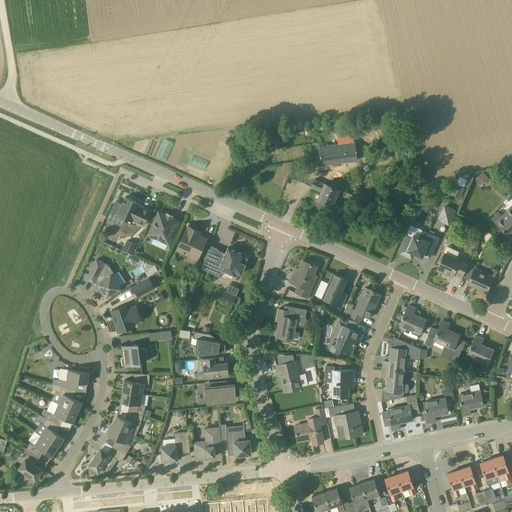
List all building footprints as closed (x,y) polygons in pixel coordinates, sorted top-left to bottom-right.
[(357,160),(355,146),(370,144),(369,135),(350,138),(351,142),(319,147),(322,165),(357,160)] [(276,172),(287,176),(294,160),(279,164),(276,172)] [(484,172),(475,179),(480,186),(489,178),(484,172)] [(325,184),(325,185),(314,181),(312,187),(322,191),(318,200),(332,205),(337,194),(339,190),(325,184)] [(452,195),(460,199),(465,188),(456,184),(452,195)] [(349,207),(353,195),(346,192),(346,193),(345,193),(342,200),(343,201),(349,207)] [(140,204),(125,197),(122,204),(115,201),(107,218),(114,222),(117,215),(132,221),(133,219),(136,220),(136,221),(144,225),(151,211),(142,207),(139,206),(140,204)] [(454,211),(444,206),(439,219),(449,224),(454,211)] [(511,206),(503,216),(498,211),(491,218),(496,223),(508,234),(511,229),(511,206)] [(159,212),(149,235),(169,244),(179,221),(172,218),(159,212)] [(201,232),(188,226),(177,250),(188,255),(197,259),(207,238),(200,234),(201,232)] [(438,238),(411,226),(399,252),(408,256),(410,251),(422,257),(423,255),(429,257),(438,238)] [(488,244),(494,241),(490,233),(483,237),(488,244)] [(136,244),(126,240),(123,249),(132,253),(136,244)] [(230,248),(229,247),(226,253),(217,249),(213,259),(206,256),(202,268),(221,278),(224,271),(226,267),(236,272),(241,274),(245,264),(240,262),(244,254),(236,251),(236,248),(232,246),(230,248)] [(471,258),(459,252),(447,246),(437,269),(452,277),(454,273),(462,277),(468,262),(469,261),(471,258)] [(108,265),(96,259),(86,279),(94,283),(95,282),(100,291),(102,289),(106,297),(120,288),(111,275),(114,273),(108,265)] [(308,287),(317,266),(303,260),(297,273),(294,271),(289,282),(298,286),(296,292),(307,297),(311,289),(308,287)] [(492,277),(482,272),(475,269),(476,266),(468,262),(462,277),(469,280),(468,284),(486,292),(492,277)] [(147,276),(158,271),(155,265),(144,271),(147,276)] [(346,279),(334,274),(329,285),(323,299),(342,307),(347,294),(341,292),(346,279)] [(154,288),(149,278),(133,287),(138,296),(154,288)] [(322,298),(328,282),(322,279),(315,295),(322,298)] [(226,292),(223,301),(232,305),(235,297),(235,296),(238,289),(230,285),(226,292)] [(380,294),(365,287),(360,298),(355,310),(352,308),(351,309),(346,307),(343,313),(361,322),(364,315),(370,318),(380,294)] [(141,320),(141,319),(136,306),(129,308),(127,305),(111,310),(119,332),(135,326),(134,323),(141,320)] [(296,319),(305,321),(307,309),(285,305),(284,310),(278,309),(277,317),(280,317),(277,336),(293,339),(296,319)] [(419,333),(426,320),(413,314),(415,308),(408,305),(400,325),(419,333)] [(309,322),(316,323),(318,314),(311,313),(309,322)] [(225,315),(222,323),(229,326),(232,318),(225,315)] [(431,346),(434,340),(445,345),(440,356),(456,363),(465,341),(458,338),(459,335),(446,329),(449,323),(442,320),(437,331),(430,328),(424,343),(431,346)] [(362,334),(360,333),(344,326),(335,346),(332,344),(329,351),(339,355),(342,349),(351,353),(354,345),(356,346),(358,341),(359,342),(362,334)] [(171,330),(149,333),(150,341),(172,338),(171,330)] [(225,344),(220,343),(220,342),(210,340),(211,334),(194,331),(193,335),(193,337),(195,338),(197,339),(195,348),(196,350),(196,352),(197,353),(199,354),(201,355),(226,352),(225,344)] [(487,363),(493,350),(481,344),(483,338),(476,335),(471,346),(467,355),(487,363)] [(405,358),(420,359),(420,358),(421,349),(394,337),(396,338),(395,348),(391,347),(390,361),(383,361),(382,368),(404,371),(405,358)] [(145,359),(148,355),(147,351),(144,348),(139,349),(138,344),(122,346),(122,344),(121,344),(123,357),(121,358),(122,365),(124,365),(124,368),(125,368),(124,366),(141,364),(140,359),(145,359)] [(229,366),(227,364),(227,362),(221,363),(221,357),(224,357),(224,356),(201,359),(202,370),(204,370),(205,378),(228,376),(228,374),(230,372),(229,366)] [(314,367),(313,360),(301,362),(303,369),(308,368),(314,367)] [(302,388),(302,387),(295,361),(276,365),(278,372),(280,372),(284,391),(296,389),(302,388)] [(68,369),(67,380),(53,379),(53,384),(60,386),(76,390),(77,385),(75,384),(76,382),(87,383),(86,383),(87,384),(89,368),(88,368),(88,369),(80,367),(80,371),(68,369)] [(388,376),(386,391),(393,391),(392,399),(403,397),(403,392),(406,393),(408,391),(409,386),(407,384),(403,384),(404,371),(382,368),(382,370),(382,376),(388,376)] [(348,383),(352,383),(352,370),(340,371),(333,371),(333,383),(327,383),(327,396),(333,396),(333,397),(348,397),(348,383)] [(123,386),(122,391),(143,394),(144,385),(144,383),(149,384),(149,377),(150,374),(134,374),(136,374),(136,377),(135,382),(125,380),(124,380),(123,386)] [(460,378),(451,380),(453,390),(462,388),(460,378)] [(59,404),(77,412),(82,402),(82,401),(81,402),(72,397),(74,390),(76,391),(76,390),(60,386),(53,384),(51,389),(59,392),(63,394),(59,404)] [(217,405),(226,405),(226,404),(225,400),(234,399),(233,387),(226,388),(226,386),(227,386),(227,385),(207,387),(209,402),(217,401),(217,405)] [(445,399),(452,397),(451,389),(444,391),(445,398),(445,399)] [(483,406),(480,390),(479,391),(471,393),(459,395),(461,404),(463,416),(471,414),(469,408),(483,406)] [(121,402),(130,404),(128,411),(143,416),(146,406),(141,405),(143,394),(122,391),(121,402)] [(420,413),(416,395),(412,395),(406,397),(408,405),(400,407),(388,409),(388,410),(382,412),(385,427),(391,425),(392,430),(400,429),(399,422),(413,420),(412,414),(420,413)] [(446,401),(445,399),(445,398),(423,402),(425,411),(428,423),(435,421),(434,416),(448,413),(446,401)] [(324,401),(325,408),(334,407),(333,400),(324,401)] [(73,422),(77,412),(59,404),(54,414),(50,412),(46,418),(60,426),(64,418),(72,422),(73,422)] [(345,412),(343,405),(334,407),(325,408),(326,417),(334,416),(336,425),(338,439),(347,437),(362,434),(358,410),(355,411),(345,412)] [(324,407),(315,409),(316,417),(308,419),(309,423),(295,426),(298,441),(312,438),(313,444),(323,442),(320,425),(327,424),(326,417),(325,408),(324,407)] [(118,415),(117,415),(112,425),(131,433),(136,436),(140,425),(143,416),(128,411),(125,419),(118,415)] [(47,427),(41,436),(58,447),(64,438),(64,437),(64,438),(56,433),(60,426),(46,418),(43,424),(47,427)] [(220,427),(220,434),(226,434),(227,440),(229,455),(235,454),(235,456),(251,454),(249,440),(245,440),(244,422),(243,422),(244,430),(234,431),(233,426),(229,426),(226,427),(226,424),(225,424),(219,425),(220,427)] [(112,446),(126,454),(131,445),(127,443),(131,433),(112,425),(108,436),(109,436),(117,439),(112,446)] [(222,449),(221,440),(220,434),(220,427),(205,429),(206,441),(198,442),(198,449),(195,449),(196,460),(209,459),(209,457),(215,456),(215,450),(222,449)] [(188,432),(174,433),(175,439),(176,445),(164,446),(161,446),(163,461),(178,460),(177,454),(190,453),(188,432)] [(41,436),(35,445),(31,442),(26,449),(39,458),(40,457),(38,456),(42,450),(51,456),(51,457),(58,447),(41,436)] [(109,470),(110,470),(117,460),(121,462),(126,454),(112,446),(108,453),(101,448),(87,467),(88,468),(89,467),(90,468),(90,475),(100,474),(98,474),(98,472),(103,465),(109,470)] [(39,458),(26,449),(18,461),(22,464),(19,468),(25,472),(18,481),(18,484),(32,483),(33,483),(32,483),(33,484),(42,470),(34,465),(39,458)] [(492,459),(499,482),(506,480),(511,478),(507,466),(503,455),(492,459)] [(144,456),(141,462),(147,465),(149,459),(144,456)] [(492,459),(480,463),(484,474),(487,486),(499,482),(492,459)] [(478,489),(472,470),(470,466),(459,470),(464,485),(470,483),(473,490),(478,489)] [(459,470),(447,473),(447,474),(455,497),(460,495),(457,487),(464,485),(459,470)] [(408,471),(401,473),(397,474),(402,490),(408,487),(411,495),(416,493),(408,471)] [(397,474),(385,478),(393,502),(397,500),(394,492),(402,490),(397,474)] [(363,482),(368,498),(379,494),(378,490),(374,479),(363,482)] [(363,482),(356,485),(349,487),(353,498),(354,503),(355,502),(356,507),(350,508),(351,511),(357,511),(370,507),(367,498),(368,498),(363,482)] [(342,503),(337,488),(325,492),(330,507),(337,505),(338,511),(340,511),(344,511),(351,511),(350,508),(348,501),(342,503)] [(499,496),(495,498),(492,488),(484,491),(488,503),(492,502),(500,499),(499,496)] [(476,494),(480,506),(488,503),(484,491),(476,494)] [(325,492),(312,496),(317,511),(330,507),(325,492)] [(388,504),(386,497),(379,499),(382,506),(388,504)] [(507,508),(507,507),(505,501),(504,498),(500,499),(492,502),(495,511),(507,508)] [(266,511),(266,500),(253,501),(254,511),(266,511)] [(241,502),(241,511),(254,511),(253,501),(241,502)] [(470,501),(458,505),(460,511),(461,511),(472,509),(470,501)] [(229,504),(229,511),(241,511),(241,502),(229,504)] [(391,511),(397,510),(395,503),(389,506),(391,511)]
